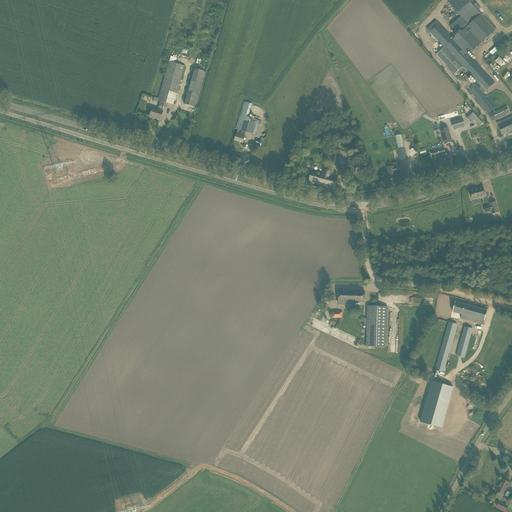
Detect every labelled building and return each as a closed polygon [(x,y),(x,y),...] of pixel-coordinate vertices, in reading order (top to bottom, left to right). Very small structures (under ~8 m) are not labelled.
[(467,23),(452,37),(467,53),(470,51),(471,52),(495,30),(480,14),(481,13),(480,12),(479,13),(478,11),(480,9),(472,0),(468,0),(467,0),(450,0),(448,2),(467,23)] [(511,9),(503,0),(493,0),(488,5),(511,32),(511,31),(511,9)] [(467,53),(452,37),(436,20),(427,29),(444,48),(436,55),(454,75),(463,67),(478,84),(470,89),(489,114),(495,109),(483,93),(495,83),(467,53)] [(188,54),(189,48),(171,44),(169,50),(188,54)] [(158,110),(151,108),(149,116),(156,117),(156,118),(160,119),(162,111),(161,111),(164,103),(173,105),(184,66),(169,62),(157,101),(160,102),(159,106),(158,110)] [(205,72),(194,69),(184,104),(195,107),(205,72)] [(236,129),(242,131),(246,132),(256,135),(261,121),(248,117),(252,104),(244,102),(236,129)] [(503,108),(489,115),(493,122),(506,115),(503,108)] [(473,112),(466,118),(471,123),(474,121),(478,126),(482,123),(473,112)] [(511,116),(497,123),(498,126),(502,135),(511,130),(511,116)] [(463,118),(451,122),(452,126),(454,129),(458,128),(465,126),(463,118)] [(448,127),(440,130),(445,144),(452,142),(448,127)] [(246,132),(242,131),(242,132),(238,131),(237,134),(236,134),(234,141),(243,143),(245,136),(244,136),(246,132)] [(402,134),(395,136),(397,149),(404,147),(402,134)] [(397,149),(398,153),(399,157),(400,160),(407,159),(404,147),(397,149)] [(433,150),(430,151),(431,154),(431,155),(432,157),(435,156),(439,155),(440,156),(439,156),(442,164),(451,161),(449,153),(448,154),(446,154),(444,147),(433,150)] [(330,161),(329,164),(337,166),(341,150),(339,150),(335,149),(333,149),(332,152),(330,161)] [(387,167),(387,168),(388,171),(389,175),(395,174),(395,172),(404,170),(402,161),(393,163),(394,166),(387,167)] [(337,178),(331,176),(332,171),(323,169),(322,174),(311,171),(310,176),(308,181),(335,188),(336,184),(337,178)] [(483,187),(469,191),(472,200),(486,196),(483,187)] [(489,205),(483,207),(485,212),(491,211),(492,214),(499,213),(496,202),(489,204),(489,205)] [(364,302),(365,297),(365,292),(338,291),(338,305),(353,306),(353,302),(364,302)] [(455,302),(454,307),(452,312),(462,314),(461,319),(483,325),(487,311),(455,302)] [(366,346),(386,347),(387,307),(367,306),(366,346)] [(457,324),(449,322),(435,370),(443,372),(457,324)] [(456,356),(464,358),(472,329),(464,327),(456,356)] [(431,383),(420,422),(441,428),(452,391),(453,388),(432,382),(432,381),(431,383)] [(503,501),(505,497),(505,496),(511,484),(510,483),(502,479),(496,492),(498,492),(495,497),(503,501)] [(505,511),(508,506),(500,502),(497,507),(505,511)]
